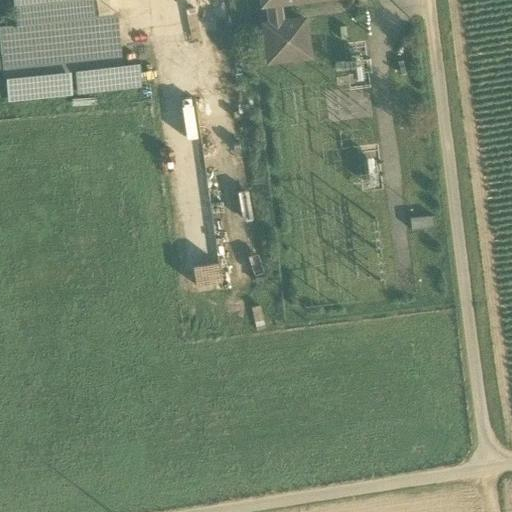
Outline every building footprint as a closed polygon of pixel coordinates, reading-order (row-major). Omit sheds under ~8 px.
[(92,0),(54,0),(13,4),(15,23),(94,15),(92,0)] [(281,20),(279,1),(266,2),(268,21),(264,22),(269,60),(310,55),(307,29),(309,29),(308,22),(306,22),(305,17),(281,20)] [(94,15),(15,23),(0,25),(0,39),(1,52),(119,41),(116,13),(94,15)] [(138,62),(73,70),(76,95),(141,87),(138,62)] [(69,71),(5,78),(7,102),(72,95),(69,71)] [(433,216),(409,218),(410,230),(434,228),(433,216)] [(332,250),(310,252),(317,302),(339,299),(332,250)] [(347,365),(324,367),(330,417),(352,414),(347,365)] [(378,426),(382,463),(452,454),(443,382),(414,386),(419,421),(378,426)] [(313,463),(314,476),(335,474),(333,461),(313,463)]
